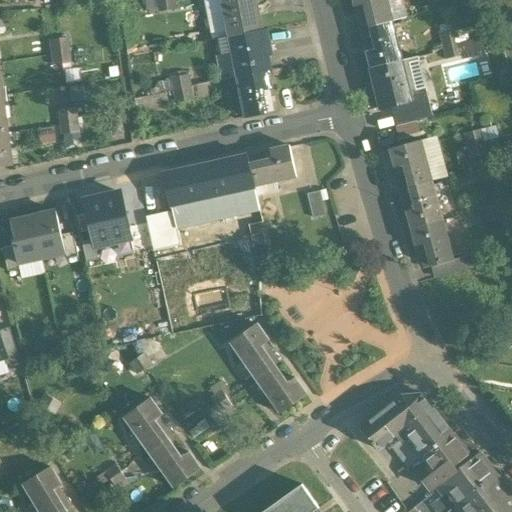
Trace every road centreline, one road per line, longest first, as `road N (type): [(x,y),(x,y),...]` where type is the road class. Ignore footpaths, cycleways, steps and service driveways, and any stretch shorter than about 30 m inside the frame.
road 1 (residential): [(345,119),(0,191)]
road 2 (residential): [(345,119),(426,360)]
road 3 (residential): [(426,360),(298,439)]
road 4 (residential): [(426,360),(511,461)]
road 5 (residential): [(298,439),(188,511)]
road 6 (residential): [(313,0),(345,119)]
